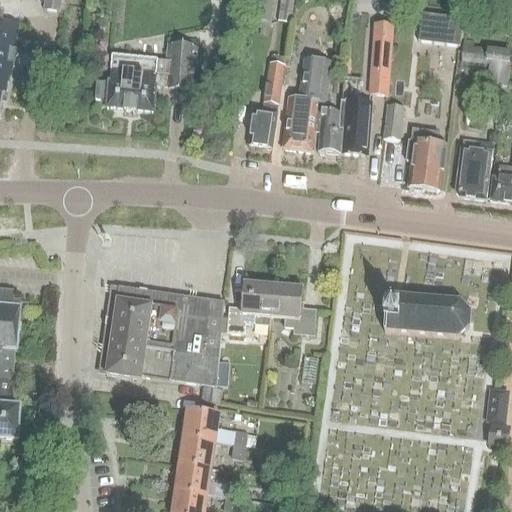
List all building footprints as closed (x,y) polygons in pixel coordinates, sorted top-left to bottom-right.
[(44,0),(43,12),(59,14),(60,0),(44,0)] [(228,0),(221,34),(233,36),(240,0),(228,0)] [(274,0),(261,0),(258,30),(271,31),(274,0)] [(293,0),(281,0),(278,25),(291,26),(293,0)] [(2,13),(0,12),(0,110),(2,95),(8,96),(18,25),(0,23),(2,13)] [(462,21),(421,16),(418,42),(459,48),(462,21)] [(193,92),(197,51),(167,48),(166,64),(112,59),(110,86),(109,86),(109,87),(97,86),(96,104),(108,105),(107,113),(123,114),(123,116),(136,117),(136,116),(154,117),(156,89),(193,92)] [(487,51),(487,53),(461,49),(460,59),(485,63),(490,63),(488,86),(505,87),(508,66),(510,67),(511,54),(487,51)] [(391,60),(371,58),(368,98),(388,99),(391,60)] [(314,156),(316,137),(320,106),(326,107),(330,66),(310,64),(301,63),(297,103),(289,103),(284,152),(314,156)] [(272,151),(284,69),(270,67),(263,115),(255,114),(251,147),(272,151)] [(340,105),(339,114),(337,133),(342,133),(345,133),(343,157),(368,159),(372,107),(340,105)] [(329,107),(326,107),(320,106),(316,137),(321,138),(319,156),(340,158),(342,133),(337,133),(339,114),(328,113),(329,107)] [(403,111),(386,109),(382,143),(399,145),(403,111)] [(435,194),(441,189),(446,150),(436,149),(438,135),(419,132),(418,145),(408,144),(405,163),(411,164),(408,191),(409,191),(410,193),(422,195),(424,193),(435,194)] [(460,198),(485,201),(491,155),(462,152),(457,192),(460,198)] [(490,202),(511,204),(511,157),(510,170),(498,168),(497,179),(493,178),(490,202)] [(270,322),(273,289),(244,287),(243,312),(229,311),(227,337),(245,338),(245,329),(256,330),(256,321),(270,322)] [(302,291),(273,289),(270,322),(284,323),(284,332),(294,333),(293,338),(314,340),(316,314),(300,313),(302,291)] [(117,294),(110,348),(217,363),(224,307),(220,307),(117,294)] [(460,305),(387,298),(386,309),(385,324),(384,335),(457,341),(468,330),(470,315),(460,305)] [(213,390),(217,363),(110,348),(106,381),(141,385),(142,382),(171,385),(213,390)] [(228,381),(216,380),(216,390),(227,391),(228,381)] [(9,385),(0,383),(0,447),(16,448),(19,410),(8,409),(9,385)] [(223,394),(203,391),(201,405),(221,408),(223,394)] [(508,396),(491,394),(487,426),(505,428),(508,396)] [(184,442),(215,447),(219,420),(188,415),(184,442)] [(488,448),(507,450),(509,433),(491,430),(488,448)] [(233,450),(246,451),(247,439),(235,437),(233,450)] [(215,447),(184,442),(180,469),(211,473),(215,447)] [(244,465),(246,451),(233,450),(231,463),(244,465)] [(211,473),(180,469),(176,496),(207,501),(211,473)] [(225,503),(238,505),(240,492),(227,490),(225,503)] [(204,511),(207,501),(176,496),(173,511),(204,511)] [(236,511),(238,505),(225,503),(223,511),(236,511)]
